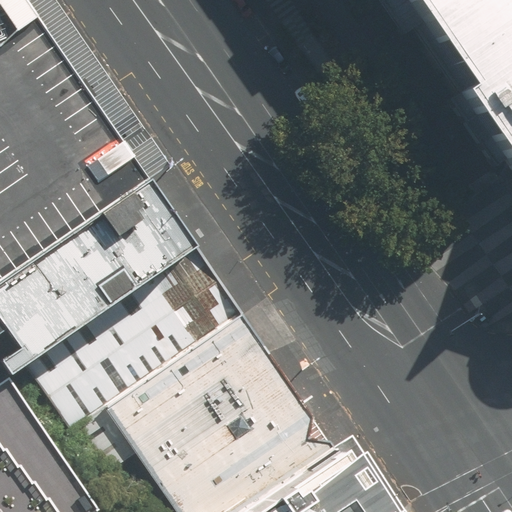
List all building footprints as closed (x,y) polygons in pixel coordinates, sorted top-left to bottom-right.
[(19,0),(0,0),(0,276),(147,178),(140,167),(19,0)] [(511,0),(387,0),(493,155),(504,171),(511,165),(511,0)] [(22,357),(192,244),(184,233),(147,178),(0,276),(0,328),(2,327),(15,345),(1,355),(8,366),(22,357)] [(240,311),(192,244),(22,357),(100,467),(135,449),(106,402),(240,311)] [(242,511),(336,450),(240,311),(106,402),(135,449),(178,511),(242,511)] [(0,380),(0,511),(77,511),(90,503),(5,377),(0,380)] [(380,511),(338,449),(336,450),(242,511),(380,511)]
